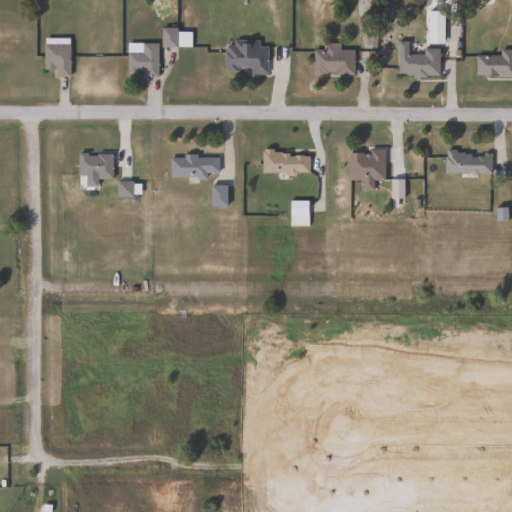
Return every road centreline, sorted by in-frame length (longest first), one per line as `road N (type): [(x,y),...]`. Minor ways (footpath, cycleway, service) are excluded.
road 1 (residential): [(30,115),(35,458),(511,463)]
road 2 (residential): [(0,115),(511,115)]
road 3 (residential): [(33,286),(511,290)]
